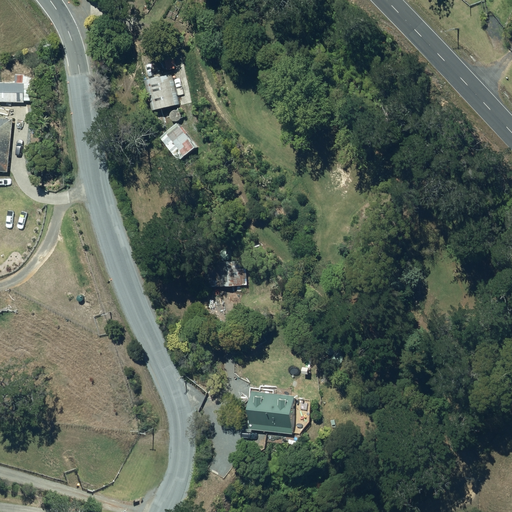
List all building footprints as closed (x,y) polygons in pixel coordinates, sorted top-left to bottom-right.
[(118,0),(92,0),(92,16),(118,17),(118,0)] [(176,74),(150,76),(153,108),(179,105),(176,74)] [(27,83),(0,83),(0,104),(27,104),(27,83)] [(15,119),(0,117),(0,171),(11,172),(15,119)] [(252,263),(223,262),(222,262),(221,283),(251,284),(252,263)] [(299,396),(256,391),(251,431),(295,436),(299,396)]
